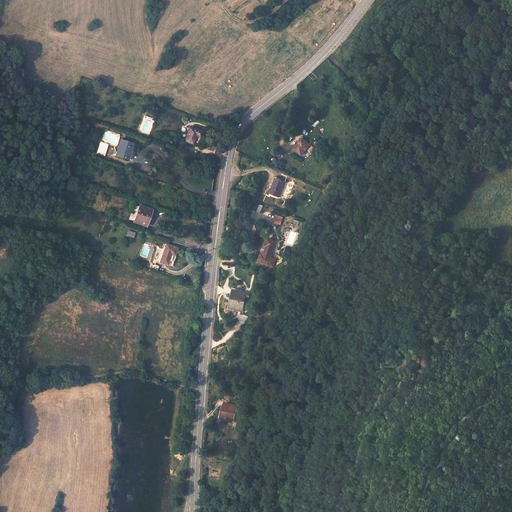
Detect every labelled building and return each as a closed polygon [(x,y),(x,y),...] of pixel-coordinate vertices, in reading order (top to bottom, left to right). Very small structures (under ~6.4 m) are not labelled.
[(189,126),(184,141),(193,144),(196,136),(200,137),(202,131),(189,126)] [(302,139),(294,148),(302,155),(309,145),(302,139)] [(120,140),(115,156),(130,161),(133,152),(131,152),(133,144),(120,140)] [(108,145),(99,142),(96,154),(104,157),(108,145)] [(276,179),(270,192),(279,196),(285,182),(276,179)] [(137,212),(134,222),(145,226),(151,210),(149,209),(140,206),(137,212)] [(283,218),(276,215),(273,222),(281,225),(283,218)] [(267,245),(264,256),(273,259),(278,242),(268,238),(266,244),(267,245)] [(166,244),(160,262),(167,265),(171,255),(174,256),(177,248),(166,244)] [(273,259),(261,256),(259,264),(272,267),(276,267),(278,259),(273,259)] [(151,263),(149,268),(157,271),(158,266),(151,263)] [(233,290),(229,307),(242,310),(245,297),(248,298),(249,294),(233,290)] [(223,401),(219,419),(233,422),(238,404),(223,401)] [(459,432),(455,437),(461,441),(465,436),(459,432)]
